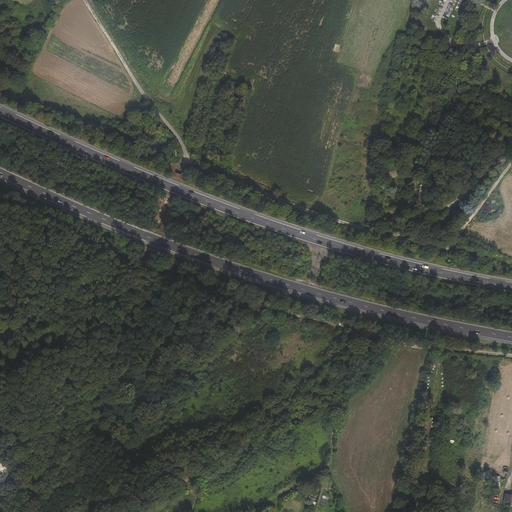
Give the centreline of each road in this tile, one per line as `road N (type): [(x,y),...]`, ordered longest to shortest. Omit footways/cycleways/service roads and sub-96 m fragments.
road 1 (trunk): [(511,286),(420,268),(248,216),(0,111)]
road 2 (trunk): [(0,172),(233,267),(365,306),(511,336)]
road 3 (track): [(511,356),(368,333),(145,266),(144,253)]
road 4 (track): [(184,159),(448,252),(466,221)]
road 5 (track): [(376,231),(412,0)]
road 6 (track): [(81,0),(184,159)]
road 7 (track): [(353,511),(335,477),(331,434),(364,350)]
